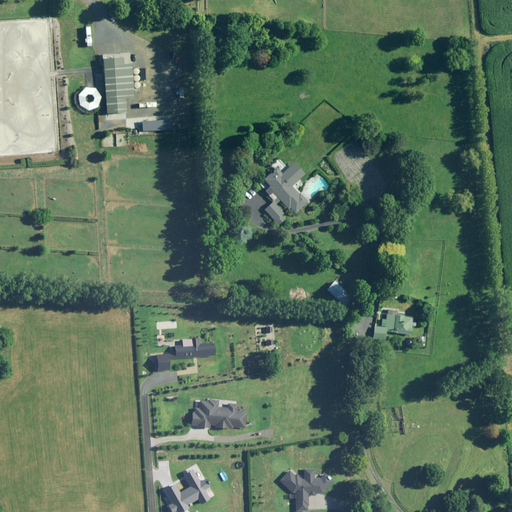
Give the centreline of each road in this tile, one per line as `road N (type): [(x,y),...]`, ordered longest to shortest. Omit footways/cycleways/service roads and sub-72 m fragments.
road 1 (track): [(511,357),(475,39),(511,34)]
road 2 (track): [(393,511),(364,472),(370,287),(363,262),(336,226)]
road 3 (track): [(88,0),(139,52),(150,117)]
